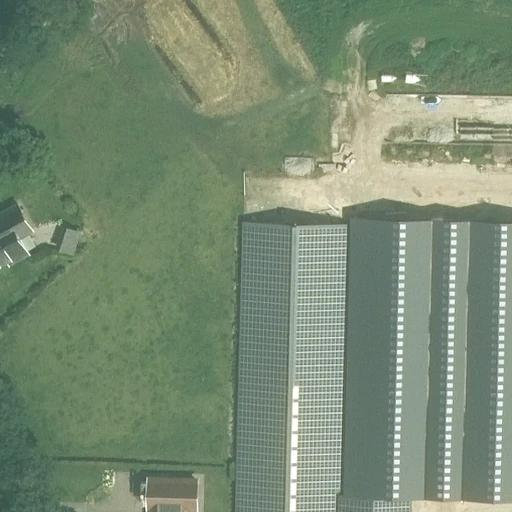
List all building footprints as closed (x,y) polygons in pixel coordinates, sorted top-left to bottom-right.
[(0,61),(11,42),(0,35),(0,61)] [(0,221),(3,227),(0,229),(0,263),(8,259),(10,263),(29,253),(19,236),(32,229),(18,204),(0,214),(0,221)] [(511,503),(511,227),(468,226),(461,502),(511,503)] [(409,511),(410,494),(342,493),(344,383),(241,381),(237,511),(409,511)] [(189,511),(189,507),(196,508),(197,480),(150,479),(149,507),(151,507),(151,511),(189,511)]
